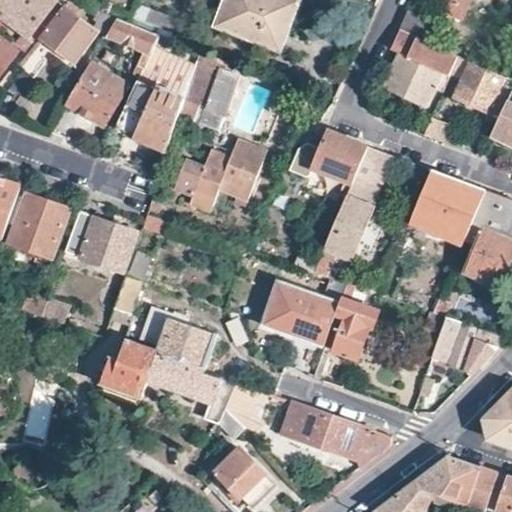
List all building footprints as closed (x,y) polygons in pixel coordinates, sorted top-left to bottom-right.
[(0,0),(0,30),(9,19),(38,41),(64,6),(56,0),(0,0)] [(293,2),(287,0),(215,0),(209,17),(276,45),(293,2)] [(441,0),(439,6),(450,11),(454,3),(466,7),(468,0),(441,0)] [(468,0),(466,7),(474,11),(479,0),(468,0)] [(100,33),(65,6),(38,41),(30,53),(19,66),(34,77),(57,47),(77,63),(100,33)] [(437,25),(406,11),(407,14),(400,28),(429,41),(437,25)] [(128,22),(118,19),(108,36),(151,52),(159,34),(128,22)] [(429,41),(400,28),(391,48),(399,52),(385,87),(426,105),(442,71),(449,75),(455,61),(458,54),(429,41)] [(18,52),(0,37),(0,75),(12,59),(20,65),(29,53),(22,47),(18,52)] [(511,79),(506,77),(458,54),(455,61),(467,66),(455,93),(487,108),(484,115),(497,121),(510,91),(511,86),(511,79)] [(183,103),(178,118),(193,123),(196,117),(220,124),(238,75),(198,60),(188,91),(183,103)] [(129,91),(89,68),(65,107),(105,131),(129,91)] [(188,91),(143,70),(138,81),(183,103),(188,91)] [(183,103),(138,81),(118,127),(170,143),(178,118),(183,103)] [(511,91),(510,91),(497,121),(491,136),(511,145),(511,91)] [(451,125),(431,117),(425,135),(445,141),(451,125)] [(346,136),(329,130),(314,168),(353,183),(368,144),(346,136)] [(206,165),(188,158),(175,189),(194,196),(190,204),(211,212),(219,190),(248,201),(269,149),(240,138),(233,156),(213,148),(206,165)] [(395,155),(368,144),(353,183),(348,195),(315,270),(322,272),(330,255),(350,262),(373,207),(364,204),(377,171),(387,174),(395,155)] [(314,168),(309,179),(348,195),(353,183),(314,168)] [(454,177),(433,169),(413,219),(464,239),(485,189),(454,177)] [(20,187),(0,179),(0,235),(3,236),(20,187)] [(511,199),(486,190),(472,222),(485,228),(468,272),(505,287),(511,269),(511,237),(509,236),(511,227),(511,199)] [(71,208),(29,194),(12,242),(54,257),(71,208)] [(136,230),(79,210),(65,250),(122,270),(136,230)] [(169,219),(146,211),(144,217),(141,226),(164,234),(169,219)] [(130,272),(144,278),(153,257),(140,251),(130,272)] [(140,278),(125,273),(111,315),(126,320),(140,278)] [(339,299),(277,278),(265,314),(280,319),(277,328),(323,344),(339,299)] [(354,284),(346,281),(323,344),(331,346),(333,349),(359,357),(370,325),(374,326),(379,309),(350,299),(354,284)] [(47,300),(28,294),(23,308),(42,315),(47,300)] [(47,300),(42,315),(63,322),(69,308),(47,300)] [(151,306),(137,344),(202,366),(213,333),(169,318),(171,313),(151,306)] [(446,315),(430,309),(421,338),(436,344),(446,315)] [(507,336),(446,315),(436,344),(432,355),(464,366),(476,337),(498,345),(507,336)] [(137,344),(125,338),(117,364),(108,362),(100,385),(141,399),(148,382),(193,398),(194,394),(212,400),(206,418),(223,424),(227,413),(238,382),(202,366),(137,344)] [(260,389),(238,382),(227,413),(246,431),(260,389)] [(511,387),(507,392),(482,417),(488,437),(511,445),(511,387)] [(391,435),(293,400),(282,433),(355,458),(359,446),(377,453),(390,444),(391,435)] [(227,413),(223,424),(222,427),(239,441),(247,432),(246,431),(227,413)] [(276,479),(240,446),(218,468),(226,477),(220,482),(238,500),(244,495),(252,503),(276,479)] [(491,495),(498,472),(485,468),(447,455),(412,482),(377,509),(386,511),(426,511),(431,499),(440,494),(486,510),(491,495)] [(509,511),(511,511),(511,476),(498,472),(491,495),(500,499),(497,508),(509,511)]
